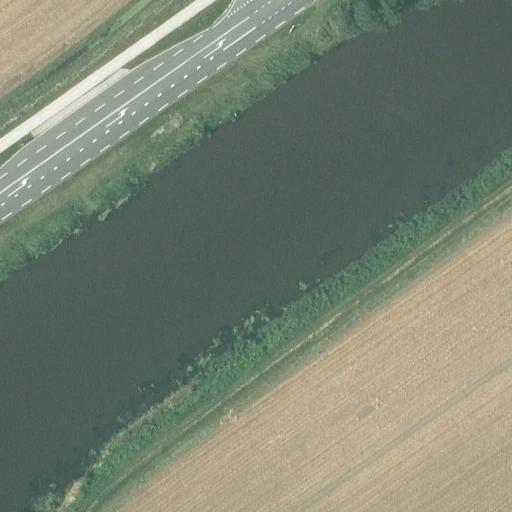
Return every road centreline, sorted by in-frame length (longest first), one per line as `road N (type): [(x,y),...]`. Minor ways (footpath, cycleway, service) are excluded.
road 1 (primary): [(0,214),(293,10)]
road 2 (primary): [(263,0),(0,185)]
